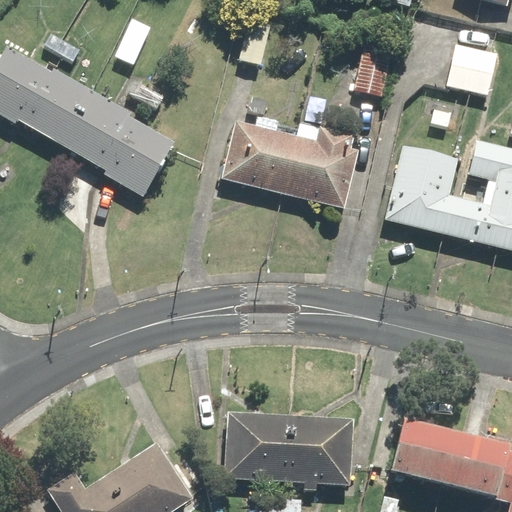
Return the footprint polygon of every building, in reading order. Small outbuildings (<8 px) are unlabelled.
[(408,0),(385,0),(384,6),(405,11),(408,0)] [(508,0),(457,0),(505,12),(508,0)] [(244,23),(234,66),(256,71),(266,28),(244,23)] [(48,38),(41,50),(68,65),(75,54),(48,38)] [(363,38),(349,96),(362,99),(376,41),(363,38)] [(495,58),(454,48),(444,88),(485,99),(495,58)] [(124,120),(46,76),(44,80),(0,55),(0,127),(7,131),(9,127),(99,178),(97,182),(136,203),(167,149),(122,124),(124,120)] [(313,134),(310,148),(230,129),(216,185),(337,214),(351,158),(348,157),(352,143),(313,134)] [(511,154),(472,144),(464,178),(492,185),(486,209),(444,198),(453,164),(400,150),(381,223),(511,255),(511,154)] [(358,419),(232,411),(228,477),(354,485),(358,419)] [(511,511),(511,453),(511,454),(511,450),(511,444),(407,419),(394,472),(495,497),(494,500),(509,504),(507,511),(511,511)] [(66,511),(174,511),(196,498),(160,443),(89,489),(77,472),(51,488),(66,511)] [(303,511),(304,500),(271,498),(269,511),(303,511)]
